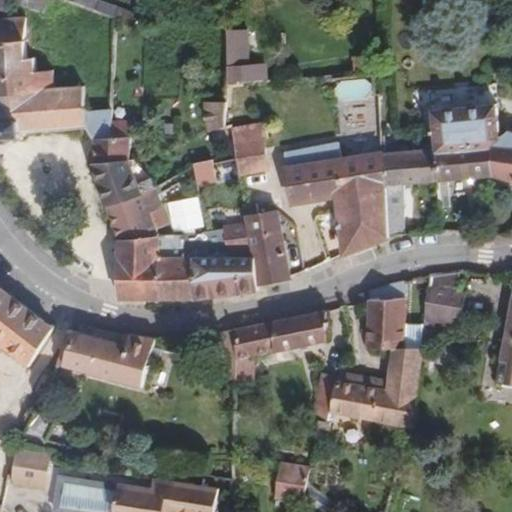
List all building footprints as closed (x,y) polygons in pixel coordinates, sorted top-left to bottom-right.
[(0,0),(0,7),(9,10),(11,0),(0,0)] [(20,0),(46,11),(50,0),(20,0)] [(118,16),(146,26),(146,15),(102,0),(74,0),(74,1),(118,16)] [(0,91),(57,87),(55,69),(37,69),(37,58),(28,58),(25,18),(0,19),(0,91)] [(230,80),(268,79),(267,62),(251,63),(249,31),(231,31),(230,72),(230,80)] [(353,74),(382,72),(381,55),(353,57),(353,74)] [(230,80),(230,72),(213,72),(212,97),(228,98),(230,98),(230,80)] [(51,129),(87,126),(90,125),(89,110),(87,85),(82,85),(83,81),(78,82),(78,86),(57,87),(0,91),(0,137),(1,138),(1,141),(5,141),(5,137),(21,136),(21,139),(25,139),(24,136),(28,136),(28,134),(25,134),(25,131),(44,130),(44,133),(50,132),(51,129)] [(228,115),(227,104),(205,103),(210,131),(229,131),(228,115)] [(438,145),(427,146),(427,152),(438,151),(502,138),(499,104),(434,111),(438,145)] [(98,143),(95,163),(131,159),(133,133),(133,121),(114,121),(113,109),(89,110),(90,125),(87,126),(98,143)] [(246,159),(248,170),(268,167),(265,141),(269,141),(268,126),(234,131),(237,160),(246,159)] [(498,176),(511,180),(511,133),(509,132),(502,138),(438,151),(441,180),(449,179),(498,176)] [(286,151),(294,202),(338,195),(346,254),(390,237),(387,154),(346,158),(345,142),(286,151)] [(390,237),(404,236),(401,182),(441,180),(438,151),(427,152),(387,154),(390,237)] [(131,159),(137,174),(148,171),(138,158),(131,159)] [(102,185),(110,207),(145,192),(137,174),(131,159),(95,163),(102,185)] [(237,160),(240,172),(248,170),(246,159),(237,160)] [(215,178),(214,164),(214,161),(194,165),(195,174),(197,180),(215,178)] [(194,165),(156,187),(160,196),(184,180),(195,174),(194,165)] [(137,174),(145,192),(156,187),(148,171),(137,174)] [(441,180),(439,208),(448,208),(449,179),(441,180)] [(115,224),(120,240),(161,238),(161,223),(154,210),(165,208),(160,196),(156,187),(145,192),(110,207),(115,224)] [(173,231),(205,230),(204,202),(172,203),(173,231)] [(290,276),(279,209),(260,210),(259,203),(246,204),(249,222),(254,256),(259,283),(290,276)] [(154,210),(161,223),(171,222),(165,208),(154,210)] [(232,256),(254,256),(249,222),(223,227),(232,256)] [(205,230),(209,257),(232,256),(223,227),(205,230)] [(122,299),(196,299),(195,257),(161,257),(161,238),(120,240),(121,268),(122,299)] [(224,295),(260,290),(259,283),(254,256),(232,256),(209,257),(195,257),(196,299),(224,295)] [(459,271),(430,276),(429,288),(460,291),(459,271)] [(370,290),(370,300),(368,347),(393,348),(425,349),(425,345),(426,338),(409,337),(406,279),(389,283),(370,290)] [(0,340),(31,364),(55,329),(0,286),(0,340)] [(429,288),(426,328),(436,329),(459,333),(466,292),(460,291),(429,288)] [(358,293),(361,301),(370,300),(370,290),(358,293)] [(239,328),(238,358),(328,339),(329,308),(239,328)] [(511,308),(497,382),(511,384),(511,308)] [(239,328),(218,332),(221,358),(238,358),(239,328)] [(426,328),(426,338),(425,345),(435,345),(436,329),(426,328)] [(71,335),(58,364),(144,386),(158,337),(130,333),(130,337),(122,335),(120,343),(73,333),(71,335)] [(388,381),(342,372),(341,376),(338,398),(337,412),(411,427),(414,428),(418,397),(425,349),(393,348),(390,371),(401,373),(399,382),(388,381)] [(390,371),(388,381),(399,382),(401,373),(390,371)] [(45,396),(53,377),(45,373),(35,390),(45,396)] [(338,398),(341,376),(324,374),(321,395),(323,396),(338,398)] [(337,412),(338,398),(323,396),(320,418),(321,418),(332,419),(335,420),(337,412)] [(55,421),(37,412),(24,440),(24,441),(41,450),(55,421)] [(332,427),(332,419),(321,418),(320,426),(332,427)] [(53,455),(20,449),(14,484),(48,489),(53,455)] [(314,465),(285,459),(279,496),(308,501),(309,496),(314,465)] [(67,511),(114,511),(119,484),(60,475),(54,510),(67,511)] [(119,484),(114,511),(216,511),(220,490),(179,483),(178,486),(157,482),(156,489),(119,483),(119,484)]
